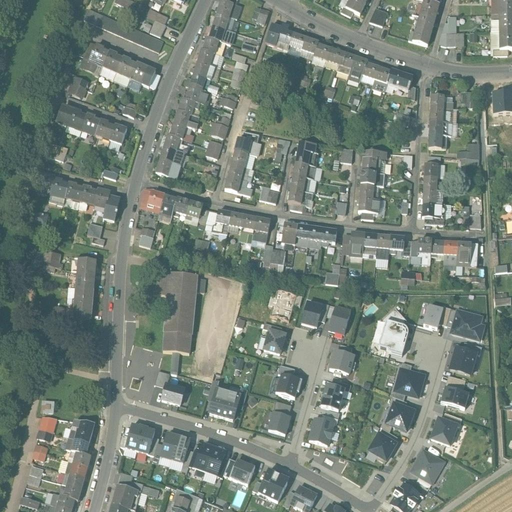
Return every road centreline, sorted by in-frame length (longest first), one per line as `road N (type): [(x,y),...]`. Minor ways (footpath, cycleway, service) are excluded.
road 1 (residential): [(135,193),(119,278),(115,407)]
road 2 (residential): [(115,407),(288,467)]
road 3 (residential): [(367,511),(426,410),(431,372),(423,354)]
road 4 (residential): [(411,230),(428,66)]
road 5 (residential): [(212,202),(252,76)]
